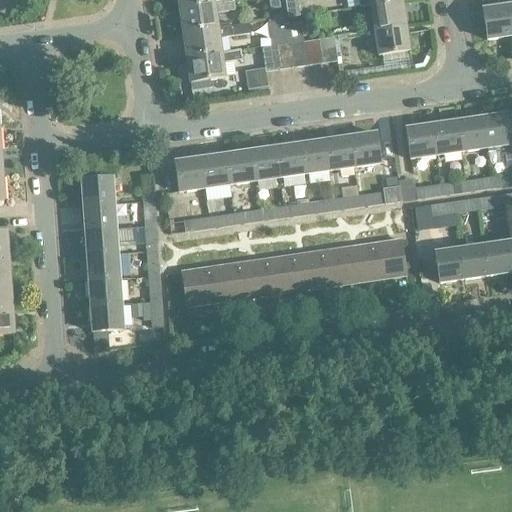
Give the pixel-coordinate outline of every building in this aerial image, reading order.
[(176,0),(178,9),(212,4),(211,0),(176,0)] [(269,0),(271,10),(280,9),(278,0),(269,0)] [(300,17),(297,0),(284,0),(287,18),(300,17)] [(357,0),(347,0),(344,0),(347,25),(361,23),(357,0)] [(234,1),(212,4),(178,9),(182,34),(216,29),(214,15),(235,12),(234,1)] [(400,2),(370,6),(374,32),(404,27),(400,2)] [(511,39),(511,30),(509,9),(483,12),(487,43),(511,39)] [(230,27),(216,29),(182,34),(185,59),(220,54),(217,40),(232,38),(230,27)] [(408,55),(404,27),(374,32),(378,59),(408,55)] [(319,42),(322,66),(337,64),(334,40),(319,42)] [(319,42),(304,44),(308,68),(322,66),(319,42)] [(304,44),(289,46),(293,71),(308,68),(304,44)] [(281,72),(293,71),(289,46),(277,48),(281,72)] [(262,50),(265,75),(281,72),(277,48),(262,50)] [(240,51),(220,54),(185,59),(189,86),(224,81),(221,65),(241,62),(240,51)] [(483,122),(487,152),(511,149),(506,118),(483,122)] [(483,122),(458,125),(462,156),(487,152),(483,122)] [(462,156),(458,125),(433,129),(437,159),(462,156)] [(437,159),(433,129),(406,133),(410,163),(437,159)] [(375,137),(351,141),(355,171),(379,167),(375,137)] [(351,141),(325,145),(329,175),(355,171),(351,141)] [(329,175),(325,145),(301,148),(305,178),(329,175)] [(305,178),(301,148),(277,152),(281,182),(305,178)] [(277,152),(252,155),(255,185),(281,182),(277,152)] [(252,155),(226,159),(230,189),(255,185),(252,155)] [(226,159),(202,163),(206,193),(230,189),(226,159)] [(206,193),(202,163),(174,167),(178,197),(206,193)] [(511,176),(491,179),(493,191),(511,188),(511,176)] [(141,204),(154,203),(152,178),(140,179),(141,204)] [(491,179),(466,183),(467,195),(493,191),(491,179)] [(83,208),(113,206),(112,183),(81,185),(83,208)] [(467,195),(466,183),(441,186),(443,198),(467,195)] [(443,198),(441,186),(415,190),(415,202),(443,198)] [(384,207),(383,194),(358,198),(360,210),(384,207)] [(505,197),(479,200),(481,212),(507,209),(505,197)] [(360,210),(358,198),(333,201),(334,214),(360,210)] [(481,212),(479,200),(454,204),(455,216),(481,212)] [(333,201),(308,205),(310,217),(334,214),(333,201)] [(154,203),(141,204),(143,228),(156,227),(154,203)] [(455,216),(454,204),(430,207),(431,219),(455,216)] [(308,205),(284,208),(286,221),(310,217),(308,205)] [(113,206),(83,208),(84,232),(115,230),(113,206)] [(284,208),(259,212),(261,225),(286,221),(284,208)] [(261,225),(259,212),(234,216),(236,228),(261,225)] [(236,228),(234,216),(209,219),(211,232),(236,228)] [(211,232),(209,219),(191,222),(193,234),(211,232)] [(156,227),(143,228),(145,253),(158,252),(156,227)] [(115,230),(84,232),(86,257),(117,255),(115,230)] [(400,245),(373,249),(378,283),(405,279),(400,245)] [(511,276),(511,246),(511,245),(486,249),(490,280),(511,276)] [(373,249),(347,253),(351,287),(378,283),(373,249)] [(490,280),(486,249),(461,253),(465,283),(490,280)] [(159,277),(158,252),(145,253),(147,278),(159,277)] [(351,287),(347,253),(318,257),(322,292),(351,287)] [(465,283),(461,253),(435,257),(439,287),(465,283)] [(117,255),(86,257),(88,282),(119,280),(117,255)] [(322,292),(318,257),(292,261),(297,295),(322,292)] [(0,285),(9,285),(8,260),(0,260),(0,285)] [(292,261),(264,265),(269,300),(297,295),(292,261)] [(264,265),(238,269),(242,303),(269,300),(264,265)] [(238,269),(210,273),(215,307),(242,303),(238,269)] [(215,307),(210,273),(181,277),(186,312),(215,307)] [(161,302),(159,277),(147,278),(149,303),(161,302)] [(120,305),(119,280),(88,282),(90,307),(120,305)] [(0,310),(11,310),(9,285),(0,285),(0,310)] [(163,330),(161,302),(149,303),(150,315),(151,331),(163,330)] [(122,334),(120,305),(90,307),(92,337),(122,334)] [(143,318),(142,305),(131,306),(132,319),(143,318)] [(11,310),(0,310),(0,338),(13,337),(11,310)] [(130,324),(139,347),(153,341),(144,318),(130,324)] [(67,356),(82,354),(80,343),(66,345),(67,356)] [(128,420),(105,424),(106,433),(130,430),(128,420)]
